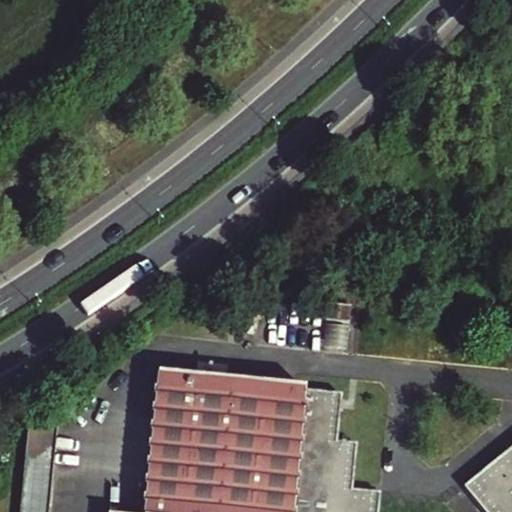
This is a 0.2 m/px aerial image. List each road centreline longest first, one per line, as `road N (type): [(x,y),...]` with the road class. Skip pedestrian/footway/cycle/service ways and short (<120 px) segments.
road 1 (primary): [(7,357),(210,218),(330,120),(454,0)]
road 2 (primary): [(384,0),(197,166),(0,305)]
